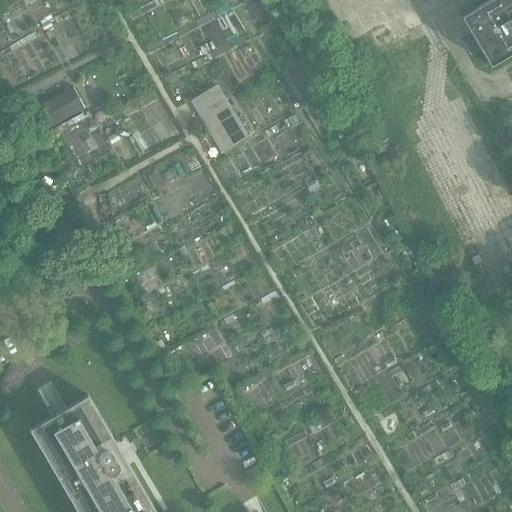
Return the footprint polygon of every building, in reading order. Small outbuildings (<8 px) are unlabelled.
[(511,0),(488,0),(479,5),(480,6),(474,9),(473,8),(460,16),(489,66),(503,58),(502,58),(511,52),(511,0)] [(50,21),(41,26),(44,30),(52,26),(50,21)] [(206,45),(199,48),(203,55),(210,52),(206,45)] [(221,154),(248,137),(217,85),(190,101),(221,154)] [(42,133),(85,108),(72,86),(29,110),(42,133)] [(293,115),(288,119),(293,127),(298,124),(293,115)] [(116,133),(107,138),(111,144),(119,140),(116,133)] [(169,171),(163,174),(169,184),(174,181),(169,171)] [(315,181),(306,186),(309,191),(318,186),(315,181)] [(121,215),(114,219),(118,226),(125,222),(121,215)] [(43,284),(59,275),(49,257),(32,266),(43,284)] [(420,260),(414,264),(419,272),(425,268),(420,260)] [(141,299),(134,302),(137,309),(144,306),(141,299)] [(361,306),(353,311),(356,317),(364,311),(361,306)] [(460,333),(453,337),(457,344),(464,340),(460,333)] [(214,339),(207,343),(211,349),(218,345),(214,339)] [(161,341),(154,344),(158,351),(165,348),(161,341)] [(394,358),(384,363),(387,369),(397,363),(394,358)] [(484,377),(477,381),(481,388),(488,384),(484,377)] [(293,381),(284,386),(286,392),(296,387),(293,381)] [(51,417),(29,430),(77,511),(155,511),(124,459),(122,460),(123,461),(120,463),(113,452),(117,450),(117,452),(120,450),(88,396),(66,409),(64,409),(62,411),(52,416),(51,417)] [(431,408),(422,413),(426,419),(434,414),(431,408)] [(448,423),(439,428),(442,433),(451,428),(448,423)] [(332,478),(323,483),(326,489),(335,484),(332,478)]
